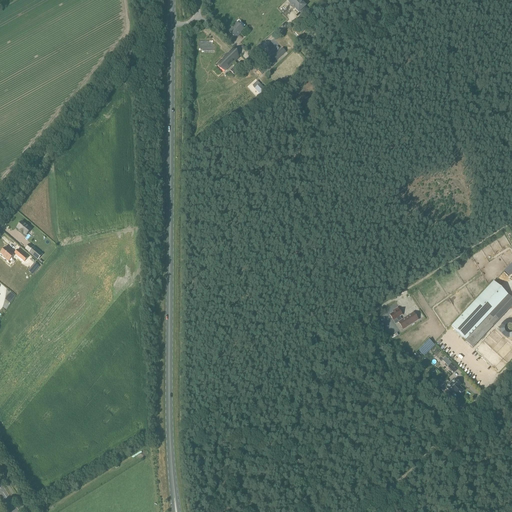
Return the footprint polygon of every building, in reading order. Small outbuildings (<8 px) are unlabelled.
[(299,12),(305,6),(299,0),(289,0),(288,1),(299,12)] [(244,29),(237,22),(229,32),(236,38),(244,29)] [(265,73),(287,53),(284,49),(261,68),(265,73)] [(252,61),(247,55),(235,66),(236,67),(236,66),(241,70),(240,71),(240,72),(252,61)] [(258,87),(266,95),(270,90),(262,82),(258,87)] [(258,87),(254,91),(258,95),(262,91),(258,87)] [(26,235),(31,229),(22,222),(17,228),(20,230),(20,231),(23,233),(26,235)] [(9,262),(14,255),(5,247),(0,253),(4,256),(3,257),(9,262)] [(43,255),(34,247),(29,253),(38,261),(43,255)] [(19,249),(16,253),(26,261),(29,258),(19,249)] [(501,289),(505,292),(511,284),(511,283),(509,281),(501,289)] [(452,325),(467,340),(466,342),(472,348),(511,308),(511,302),(493,284),(452,325)] [(390,315),(396,324),(398,322),(403,330),(418,320),(414,313),(402,320),(400,316),(401,315),(397,309),(394,311),(395,312),(390,315)] [(452,364),(448,367),(454,373),(457,369),(452,364)] [(435,376),(430,379),(437,390),(442,387),(435,376)] [(453,392),(457,396),(463,391),(459,387),(461,385),(455,379),(453,381),(452,380),(447,384),(448,386),(446,388),(452,394),(453,392)]
